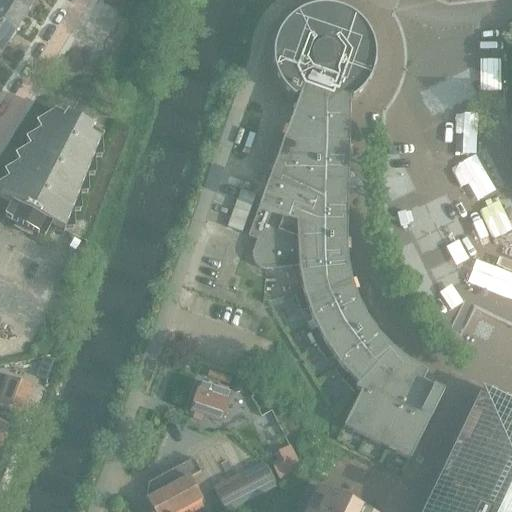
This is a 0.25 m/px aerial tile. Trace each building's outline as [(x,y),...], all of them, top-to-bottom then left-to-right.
[(9,0),(0,0),(0,24),(14,33),(28,11),(9,0)] [(9,0),(28,11),(34,0),(9,0)] [(443,394),(434,389),(434,388),(435,386),(435,384),(435,383),(434,381),(434,380),(433,378),(432,377),(431,376),(430,375),(428,375),(427,374),(408,363),(392,350),(378,336),(367,319),(357,301),(351,282),(347,261),(346,241),(347,191),(356,192),(356,179),(348,179),(350,98),(352,100),(358,96),(361,93),(365,89),(368,84),(371,80),(373,75),(374,69),(375,64),(375,59),(375,53),(375,48),(373,43),(372,38),(369,33),(366,28),(363,24),(359,20),(355,17),(351,14),(346,11),(341,9),(336,8),(331,7),(325,6),(320,6),(315,7),(309,8),(304,10),(300,13),(295,15),(291,19),(287,22),(283,26),(280,31),(278,36),(276,41),(274,46),(273,51),(273,56),(273,62),(274,67),(275,72),(277,77),(279,82),(282,87),(285,91),(289,95),(293,98),(294,99),(296,96),(299,97),(248,237),(257,240),(253,251),(253,252),(252,254),(252,255),(252,256),(252,258),(253,260),(253,262),(254,263),(255,265),(256,266),(257,267),(260,269),(262,270),(265,271),(268,271),(270,271),(298,267),(303,293),(294,295),(300,313),(308,310),(312,320),(317,330),(309,333),(317,349),(327,363),(334,358),(340,367),(347,375),(341,380),(354,394),(357,391),(361,393),(343,428),(409,461),(443,394)] [(0,24),(0,54),(1,55),(14,33),(0,24)] [(0,187),(0,199),(12,205),(5,219),(16,224),(25,229),(44,239),(51,226),(65,233),(73,232),(72,215),(72,214),(80,214),(79,197),(79,196),(87,196),(86,178),(94,178),(93,161),(101,160),(100,143),(100,142),(103,136),(92,130),(69,118),(67,116),(66,117),(55,111),(52,118),(51,117),(51,118),(37,127),(41,133),(41,134),(26,143),(30,149),(30,150),(15,159),(19,166),(5,175),(9,182),(0,187)] [(0,408),(19,416),(30,389),(0,377),(0,408)] [(202,417),(220,423),(230,395),(200,384),(188,418),(200,422),(202,417)] [(511,511),(511,402),(482,388),(430,496),(339,453),(322,490),(316,487),(304,511),(511,511)] [(277,460),(270,465),(279,482),(301,470),(288,447),(274,455),(277,460)] [(201,473),(194,460),(171,472),(178,485),(148,501),(153,511),(181,511),(201,501),(189,480),(201,473)] [(262,464),(238,477),(250,501),(275,488),(262,464)] [(229,511),(250,501),(238,477),(213,490),(224,511),(229,511)]
